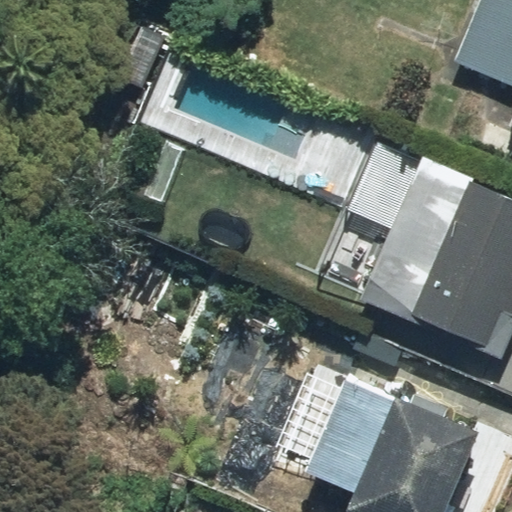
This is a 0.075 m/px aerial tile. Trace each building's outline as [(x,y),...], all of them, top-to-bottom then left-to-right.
[(511,0),(480,0),(442,87),(511,117),(511,0)] [(511,168),(454,139),(381,281),(497,340),(511,311),(511,168)] [(299,336),(263,413),(311,435),(347,359),(299,336)] [(384,492),(428,385),(363,358),(319,465),(384,492)] [(428,385),(384,492),(433,511),(461,511),(502,415),(428,385)]
